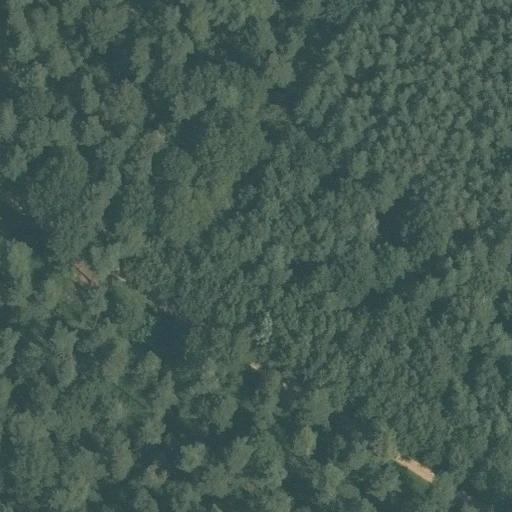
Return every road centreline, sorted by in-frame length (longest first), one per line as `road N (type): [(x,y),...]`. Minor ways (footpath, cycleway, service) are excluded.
road 1 (track): [(473,511),(0,199)]
road 2 (track): [(7,511),(155,305)]
